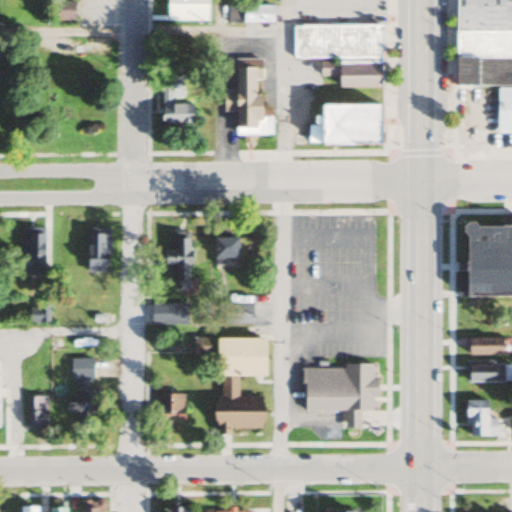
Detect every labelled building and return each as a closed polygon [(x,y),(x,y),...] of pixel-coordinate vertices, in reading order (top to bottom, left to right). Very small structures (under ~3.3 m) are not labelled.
[(205,22),(205,0),(166,0),(166,21),(205,22)] [(511,0),(454,0),(454,87),(496,87),(495,136),(511,136),(511,0)] [(73,22),(73,2),(52,2),(52,22),(73,22)] [(271,5),(212,5),(212,24),(271,24),(271,5)] [(380,89),(380,26),(291,26),(291,60),(319,60),(319,77),(336,78),(336,89),(380,89)] [(233,137),(270,136),(270,117),(259,117),(259,95),(254,96),(254,79),(259,79),(259,60),(233,60),(233,90),(221,90),(222,113),(233,113),(233,137)] [(160,76),(160,126),(191,127),(191,105),(171,105),(171,99),(181,99),(181,76),(160,76)] [(308,146),(377,146),(377,106),(317,106),(317,117),(308,117),(308,146)] [(511,226),(463,226),(463,279),(457,279),(457,297),(511,297),(511,226)] [(42,228),(20,228),(20,272),(42,272),(42,228)] [(84,272),(108,272),(108,228),(84,228),(84,272)] [(166,282),(175,282),(175,289),(187,289),(188,238),(167,238),(166,282)] [(212,238),(212,265),(223,265),(223,258),(237,258),(237,238),(212,238)] [(186,303),(150,303),(150,324),(186,325),(186,303)] [(251,304),(222,304),(222,324),(251,324),(251,304)] [(208,355),(208,338),(192,338),(192,355),(208,355)] [(213,339),(262,339),(262,377),(236,377),(220,377),(213,377),(213,339)] [(501,339),(467,339),(467,355),(501,355),(501,339)] [(70,360),(71,400),(63,400),(64,413),(79,413),(79,425),(92,425),(91,389),(87,390),(86,380),(92,380),(91,359),(70,360)] [(511,362),(463,362),(463,382),(511,382),(511,362)] [(342,365),(342,369),(301,369),(301,412),(342,411),(342,429),(358,428),(358,411),(370,411),(369,397),(377,397),(376,378),(370,378),(370,364),(342,365)] [(220,377),(220,396),(216,396),(216,435),(229,435),(229,429),(260,429),(260,397),(236,397),(236,377),(220,377)] [(26,396),(26,431),(46,431),(46,396),(26,396)] [(156,396),(156,423),(182,423),(182,396),(156,396)] [(485,401),(465,401),(465,437),(495,437),(495,419),(485,419),(485,401)]
